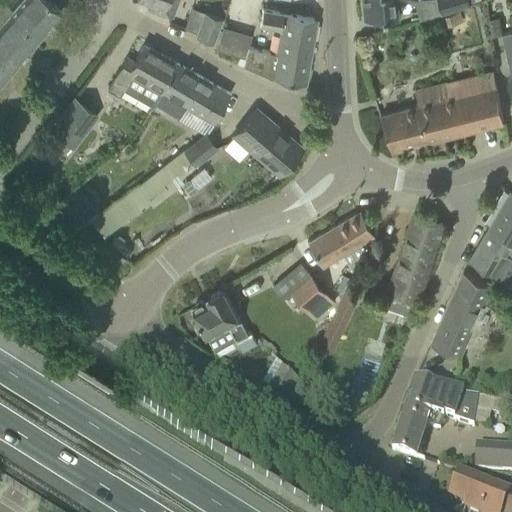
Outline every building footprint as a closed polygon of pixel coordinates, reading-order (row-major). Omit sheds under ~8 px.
[(0,82),(61,11),(47,0),(19,0),(12,9),(1,0),(0,1),(0,82)] [(147,0),(150,1),(147,7),(171,16),(177,0),(147,0)] [(412,0),(362,0),(365,18),(400,14),(399,2),(412,0)] [(471,4),(470,2),(474,0),(438,0),(442,13),(471,4)] [(270,76),(305,83),(316,22),(313,18),(263,8),(260,25),(280,29),(275,52),(247,46),(242,64),(270,76)] [(195,36),(212,42),(221,17),(204,11),(195,36)] [(218,46),(243,54),(250,31),(225,23),(218,46)] [(511,31),(501,33),(511,77),(507,78),(511,96),(511,31)] [(153,103),(177,63),(143,43),(133,60),(126,56),(107,89),(119,95),(125,84),(138,91),(135,96),(152,105),(153,103)] [(229,93),(177,63),(153,103),(178,119),(184,107),(212,123),(229,93)] [(391,150),(503,121),(498,102),(499,101),(495,84),(450,95),(447,83),(415,91),(418,104),(399,108),(380,115),(391,150)] [(72,146),(96,114),(73,97),(49,128),(72,146)] [(301,147),(255,108),(233,134),(278,173),(301,147)] [(204,131),(180,150),(194,167),(217,149),(204,131)] [(98,206),(87,196),(76,185),(56,206),(79,227),(81,228),(94,218),(91,215),(98,206)] [(511,190),(511,189),(488,227),(511,241),(511,190)] [(364,240),(373,235),(361,213),(356,212),(309,240),(323,264),(343,253),(350,265),(372,253),(364,240)] [(443,223),(414,214),(408,233),(383,307),(411,316),(443,223)] [(511,241),(488,227),(469,259),(486,269),(495,275),(503,280),(509,283),(510,282),(511,278),(511,241)] [(431,342),(460,355),(493,284),(464,270),(431,342)] [(335,302),(311,273),(282,297),(299,317),(307,310),(309,311),(301,318),(310,329),(319,322),(316,318),(335,302)] [(216,349),(237,338),(238,340),(248,335),(223,288),(208,296),(209,298),(203,301),(201,300),(195,303),(195,305),(192,307),(208,336),(209,336),(216,349)] [(340,335),(359,295),(345,288),(326,329),(340,335)] [(299,383),(281,367),(268,389),(289,401),(299,383)] [(474,427),(479,397),(463,396),(464,392),(414,379),(405,406),(443,418),(474,427)] [(416,458),(427,426),(439,430),(443,418),(405,406),(391,450),(416,458)] [(511,471),(511,446),(497,445),(495,470),(511,471)] [(471,511),(511,511),(511,495),(460,475),(450,499),(466,505),(464,509),(471,511)]
